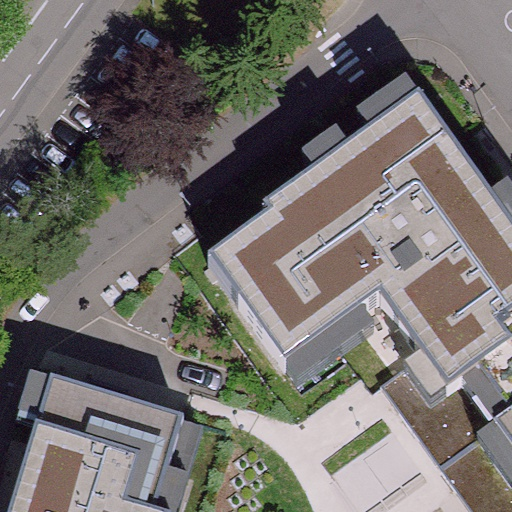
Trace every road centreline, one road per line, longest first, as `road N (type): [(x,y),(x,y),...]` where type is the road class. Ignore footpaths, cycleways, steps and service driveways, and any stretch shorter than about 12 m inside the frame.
road 1 (residential): [(511,20),(387,26),(123,236),(36,318),(0,384)]
road 2 (residential): [(0,124),(91,0)]
